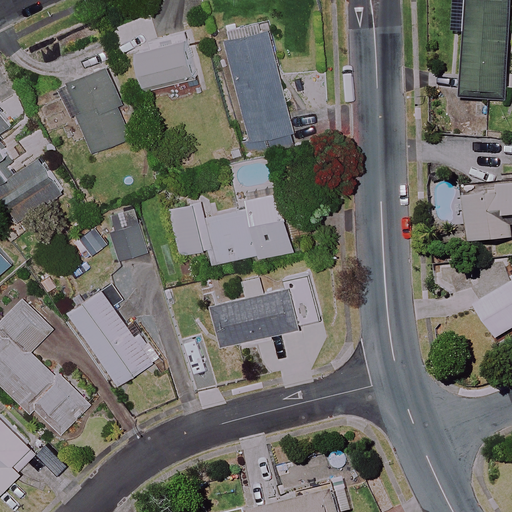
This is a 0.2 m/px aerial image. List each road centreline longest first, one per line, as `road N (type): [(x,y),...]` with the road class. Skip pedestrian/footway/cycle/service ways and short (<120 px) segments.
road 1 (residential): [(374,0),(384,267),(399,380)]
road 2 (residential): [(399,380),(199,428),(136,461),(87,511)]
